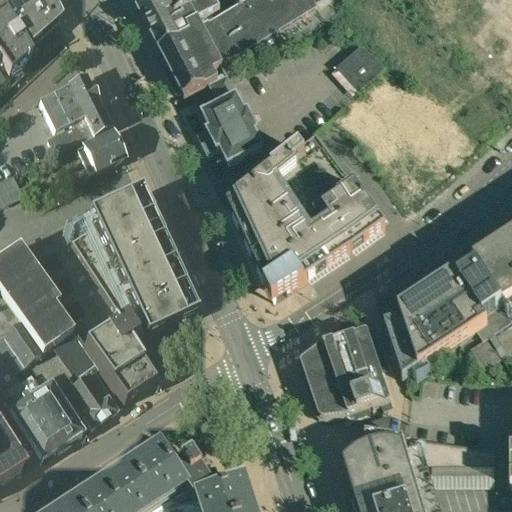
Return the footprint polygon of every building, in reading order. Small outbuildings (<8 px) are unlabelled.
[(57,23),(45,0),(25,0),(22,2),(42,36),(57,23)] [(154,0),(140,7),(138,16),(157,52),(207,26),(205,22),(219,14),(211,0),(154,0)] [(183,103),(184,104),(217,86),(213,77),(221,73),(225,81),(243,72),(238,62),(317,13),(316,12),(330,4),(327,0),(256,0),(242,9),(241,6),(237,9),(239,11),(215,26),(209,29),(207,26),(157,52),(166,70),(163,75),(175,98),(182,99),(183,102),(183,103)] [(3,15),(1,16),(25,51),(42,36),(22,2),(3,14),(3,15)] [(1,16),(0,16),(0,66),(2,69),(8,79),(30,60),(25,51),(1,16)] [(360,50),(336,72),(358,96),(386,71),(360,50)] [(210,92),(220,110),(203,119),(211,135),(208,137),(198,142),(207,160),(217,155),(220,154),(228,170),(262,153),(253,137),(257,136),(247,117),(244,118),(226,83),(210,92)] [(90,95),(85,85),(38,108),(53,138),(68,131),(70,135),(46,146),(53,159),(79,146),(80,150),(110,136),(95,106),(95,105),(90,95)] [(87,181),(94,178),(108,172),(108,173),(111,171),(111,170),(123,165),(111,139),(75,156),(87,181)] [(315,141),(227,210),(263,289),(272,308),(305,289),(304,289),(351,258),(385,233),(315,141)] [(83,241),(77,227),(20,254),(61,311),(57,314),(84,352),(121,327),(135,348),(191,318),(142,214),(83,241)] [(472,266),(477,275),(507,320),(511,316),(511,240),(474,265),(472,266)] [(65,397),(91,435),(116,418),(91,381),(97,376),(52,313),(57,310),(16,253),(0,264),(0,302),(1,304),(0,305),(0,364),(10,379),(22,372),(23,373),(54,350),(75,379),(69,384),(73,391),(65,397)] [(488,333),(507,320),(477,275),(467,282),(459,287),(453,278),(397,316),(400,324),(383,330),(402,385),(412,379),(416,387),(430,378),(425,370),(486,330),(488,333)] [(327,424),(343,422),(347,422),(381,410),(382,415),(383,416),(384,416),(391,413),(392,413),(392,412),(367,337),(366,337),(365,336),(364,336),(323,350),(306,363),(305,363),(304,363),(303,364),(303,365),(303,366),(304,366),(305,366),(303,372),(303,371),(302,371),(301,372),(301,373),(301,374),(302,374),(318,421),(317,421),(317,422),(317,423),(318,424),(319,424),(320,423),(324,424),(325,425),(326,425),(327,425),(327,424)] [(487,343),(470,354),(484,375),(501,364),(487,343)] [(36,415),(24,396),(18,387),(16,388),(10,379),(0,364),(0,424),(29,467),(39,466),(40,468),(62,454),(36,415)] [(24,396),(36,415),(56,403),(49,392),(46,394),(40,386),(24,396)] [(56,403),(36,415),(62,454),(81,441),(56,403)] [(0,489),(4,487),(6,486),(6,485),(20,476),(19,475),(20,470),(21,470),(14,457),(13,455),(12,455),(2,439),(1,437),(0,437),(0,436),(0,489)] [(343,469),(343,471),(354,507),(355,511),(352,511),(511,511),(511,496),(509,497),(509,493),(509,457),(495,457),(402,444),(368,440),(364,439),(364,454),(359,457),(355,460),(355,459),(348,464),(343,469)] [(74,511),(175,511),(223,495),(215,470),(201,475),(193,463),(184,469),(171,449),(106,492),(74,511)] [(251,511),(243,489),(223,495),(175,511),(251,511)]
